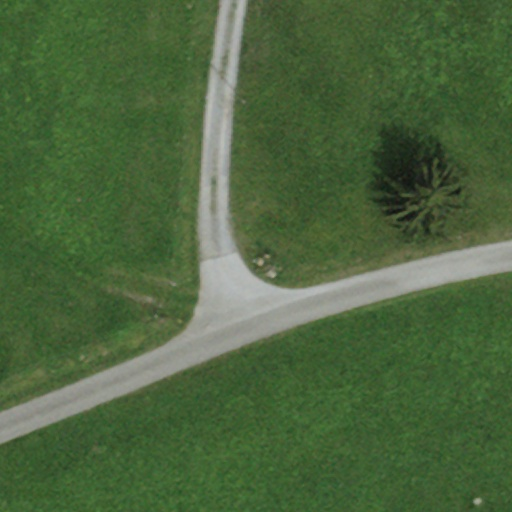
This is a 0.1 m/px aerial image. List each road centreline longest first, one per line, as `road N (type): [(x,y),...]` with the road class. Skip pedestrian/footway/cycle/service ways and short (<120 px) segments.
road 1 (unclassified): [(0,411),(368,270),(511,238)]
road 2 (track): [(232,317),(218,198),(252,0)]
